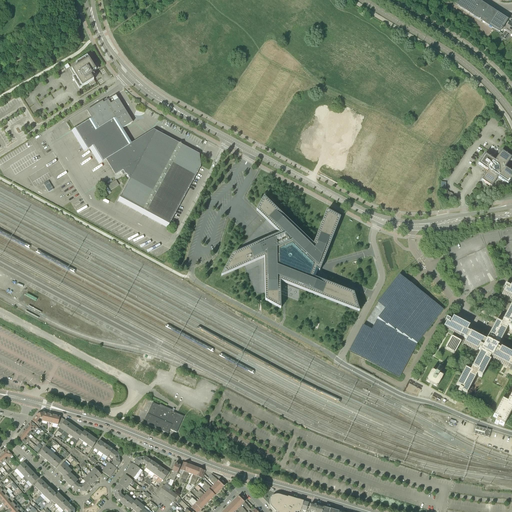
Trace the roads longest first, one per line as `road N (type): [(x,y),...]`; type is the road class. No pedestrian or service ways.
road 1 (tertiary): [(410,225),(367,213),(159,100),(114,58),(89,0)]
road 2 (tertiary): [(370,511),(28,400)]
road 3 (secondary): [(363,0),(455,56),(511,113)]
road 4 (secondary): [(511,94),(460,46),(383,0)]
